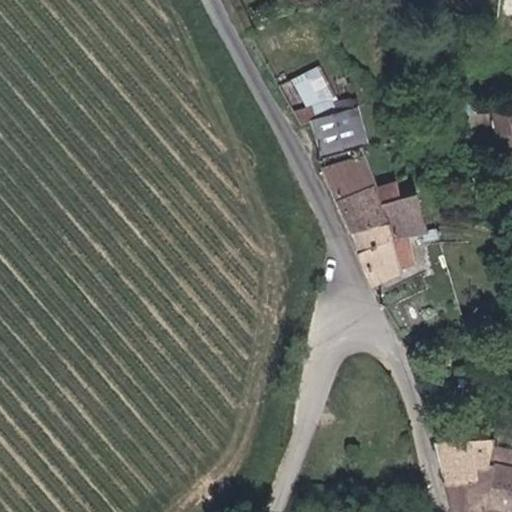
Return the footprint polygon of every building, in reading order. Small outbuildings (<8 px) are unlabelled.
[(292,74),(306,109),(332,98),(318,64),(292,74)] [(511,149),(511,108),(497,111),(504,150),(511,149)] [(323,153),(363,141),(356,109),(313,122),(323,153)] [(365,155),(323,168),(337,197),(373,184),(365,155)] [(382,225),(388,240),(420,228),(408,192),(396,196),(392,180),(373,184),(382,225)] [(382,225),(373,184),(337,197),(333,199),(348,234),(382,225)] [(388,240),(382,225),(348,234),(369,284),(398,273),(388,240)] [(454,511),(480,511),(480,505),(485,504),(494,464),(486,464),(493,439),(437,440),(454,511)] [(511,511),(511,445),(508,445),(489,507),(505,511),(511,511)]
